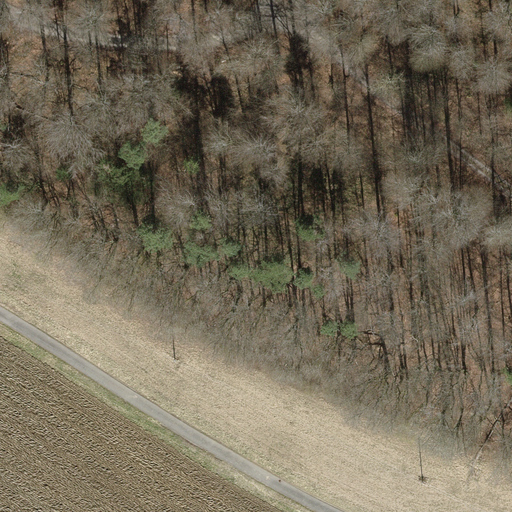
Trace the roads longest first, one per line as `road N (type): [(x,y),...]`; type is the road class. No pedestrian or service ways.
road 1 (track): [(301,21),(237,35),(150,39),(0,7)]
road 2 (track): [(511,187),(301,21)]
